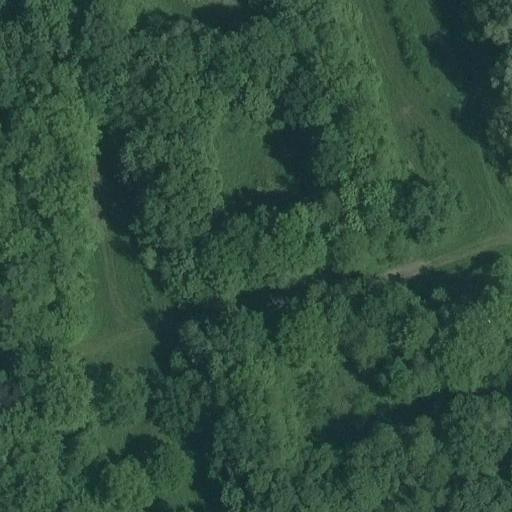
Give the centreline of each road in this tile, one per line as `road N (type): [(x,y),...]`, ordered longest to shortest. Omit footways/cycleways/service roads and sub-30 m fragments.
road 1 (track): [(511,237),(0,369)]
road 2 (track): [(125,338),(94,163),(79,0)]
road 3 (track): [(511,220),(437,0)]
